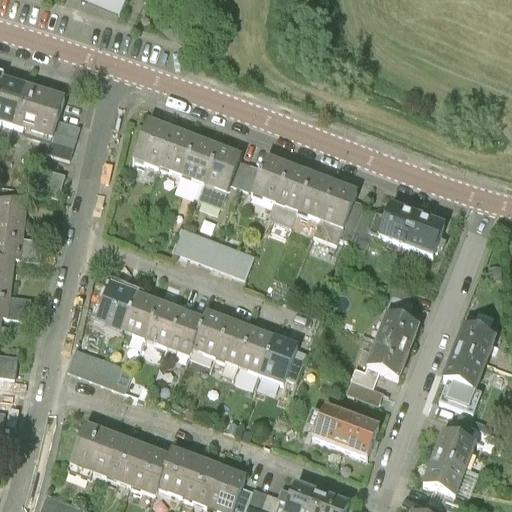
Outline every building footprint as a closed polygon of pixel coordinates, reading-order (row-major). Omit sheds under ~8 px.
[(128,4),(119,0),(69,0),(68,4),(119,26),(128,4)] [(158,0),(147,0),(144,9),(154,13),(158,0)] [(0,101),(0,133),(14,138),(26,99),(3,92),(0,101)] [(26,99),(14,138),(34,144),(32,148),(51,153),(51,154),(54,144),(57,133),(64,111),(46,105),(45,106),(26,99)] [(80,140),(57,133),(54,144),(76,151),(80,140)] [(159,179),(173,144),(148,134),(133,172),(158,181),(159,179)] [(76,151),(54,144),(51,154),(51,153),(50,155),(73,162),(76,151)] [(195,152),(173,144),(159,179),(181,188),(195,152)] [(217,161),(195,152),(181,188),(182,188),(204,197),(217,161)] [(73,162),(50,155),(47,166),(70,173),(73,162)] [(240,170),(217,161),(204,197),(226,205),(227,205),(230,196),(239,173),(240,170)] [(252,206),(274,215),(288,179),(266,171),(261,182),(253,205),(252,206)] [(239,173),(230,196),(241,200),(250,178),(239,173)] [(261,182),(250,178),(241,200),(253,205),(261,182)] [(288,179),(274,215),(297,223),(311,188),(288,179)] [(65,188),(42,181),(39,193),(61,200),(65,188)] [(198,212),(204,197),(182,188),(176,203),(198,212)] [(311,188),(297,223),(319,232),(333,197),(311,188)] [(61,200),(39,193),(35,205),(58,212),(61,200)] [(226,205),(204,197),(198,212),(221,221),(226,205)] [(333,197),(319,232),(313,249),(336,258),(339,250),(353,213),(356,205),(333,197)] [(0,271),(14,273),(16,274),(17,261),(41,264),(42,255),(21,252),(26,215),(0,211),(0,271)] [(364,217),(353,213),(339,250),(350,254),(354,243),(362,222),(364,217)] [(291,240),(297,223),(274,215),(268,232),(291,240)] [(417,227),(390,217),(385,231),(378,249),(405,259),(417,228),(417,227)] [(370,246),(377,228),(362,222),(354,243),(370,247),(370,246)] [(378,249),(385,231),(377,228),(370,246),(378,249)] [(417,228),(405,259),(432,269),(444,239),(417,228)] [(189,270),(197,248),(182,242),(173,265),(189,270)] [(200,275),(208,252),(197,248),(189,270),(200,275)] [(211,279),(220,257),(208,252),(200,275),(211,279)] [(222,283),(231,261),(220,257),(211,279),(222,283)] [(39,276),(41,264),(17,261),(16,274),(39,276)] [(233,287),(242,265),(231,261),(222,283),(233,287)] [(254,270),(242,265),(233,287),(245,292),(254,270)] [(0,332),(1,332),(2,332),(4,320),(29,323),(30,314),(10,312),(14,273),(0,271),(0,332)] [(501,280),(488,281),(489,293),(501,293),(501,280)] [(413,304),(391,296),(387,307),(390,308),(408,315),(413,304)] [(136,310),(111,300),(97,338),(121,347),(122,345),(136,310)] [(408,315),(390,308),(385,320),(408,329),(412,316),(408,315)] [(158,318),(136,310),(122,345),(145,354),(158,318)] [(167,362),(181,327),(158,318),(145,354),(167,362)] [(29,323),(4,320),(2,332),(28,335),(29,323)] [(192,363),(203,335),(181,327),(167,362),(190,371),(192,363)] [(387,327),(377,354),(408,366),(418,339),(387,327)] [(206,328),(203,335),(192,363),(215,372),(229,336),(206,328)] [(0,379),(16,382),(18,373),(0,370),(0,344),(1,332),(0,332),(0,379)] [(237,381),(251,345),(229,336),(215,372),(237,381)] [(454,366),(484,378),(494,351),(464,339),(454,366)] [(260,389),(273,353),(251,345),(237,381),(260,389)] [(297,362),(273,353),(260,389),(283,398),(285,392),(296,364),(297,362)] [(408,366),(377,354),(367,381),(379,386),(398,393),(408,366)] [(87,368),(76,364),(68,385),(79,389),(87,368)] [(306,368),(296,364),(285,392),(296,396),(306,368)] [(484,378),(454,366),(443,393),(444,393),(465,402),(474,405),(484,378)] [(87,368),(79,389),(91,394),(99,373),(87,368)] [(99,373),(91,394),(102,398),(110,377),(99,373)] [(110,377),(102,398),(113,402),(121,381),(110,377)] [(16,382),(0,379),(0,392),(15,394),(16,382)] [(121,381),(113,402),(125,406),(133,386),(121,381)] [(379,386),(367,381),(365,387),(355,383),(350,395),(359,398),(372,404),(379,386)] [(465,402),(444,393),(437,411),(459,419),(465,402)] [(354,410),(385,422),(389,410),(372,404),(359,398),(354,410)] [(351,433),(324,423),(321,431),(315,446),(312,454),(340,464),(351,433)] [(315,446),(321,431),(311,427),(306,442),(315,446)] [(378,443),(351,433),(340,464),(367,474),(378,443)] [(120,455),(85,442),(68,486),(90,495),(92,487),(106,493),(120,455)] [(474,442),(469,457),(474,459),(474,458),(490,465),(497,451),(474,442)] [(443,447),(433,474),(464,486),(474,459),(469,457),(443,447)] [(131,502),(145,465),(120,455),(106,493),(131,502)] [(169,474),(145,465),(131,502),(155,511),(158,504),(169,474)] [(172,466),(169,474),(158,504),(178,511),(182,511),(196,476),(172,466)] [(451,511),(454,511),(464,486),(433,474),(423,501),(451,511)] [(210,511),(221,485),(196,476),(182,511),(210,511)] [(238,511),(242,504),(245,494),(221,485),(210,511),(238,511)] [(320,511),(321,511),(295,501),(291,511),(283,508),(281,511),(320,511)]
